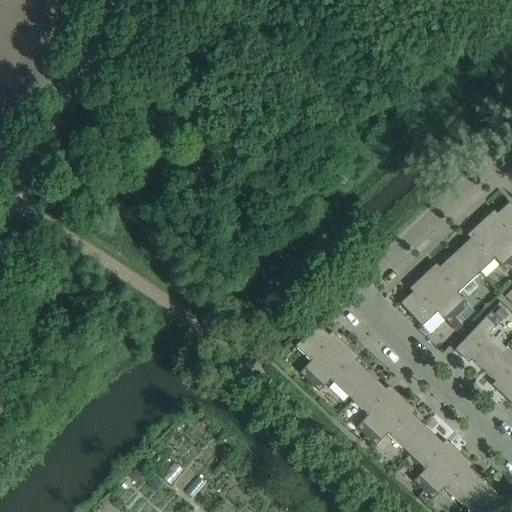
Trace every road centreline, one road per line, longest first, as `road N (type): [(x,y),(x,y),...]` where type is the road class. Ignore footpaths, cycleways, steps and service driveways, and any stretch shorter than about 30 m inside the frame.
road 1 (residential): [(511,452),(428,374),(358,289),(487,168),(511,165)]
road 2 (unclassified): [(0,237),(114,0)]
